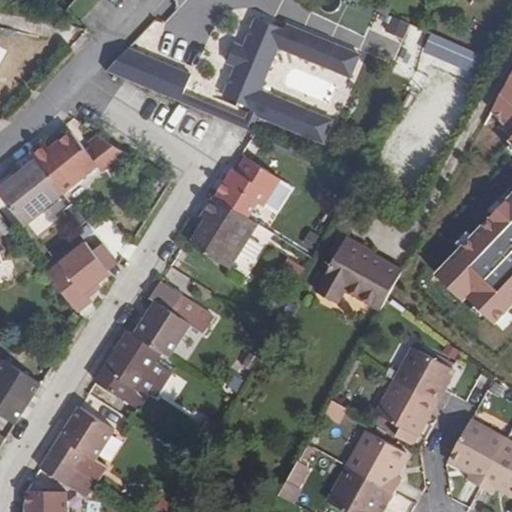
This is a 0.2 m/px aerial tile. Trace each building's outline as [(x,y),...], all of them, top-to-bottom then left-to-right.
[(207,0),(207,2),(236,12),(240,0),(242,0),(275,12),(279,0),(207,0)] [(228,62),(237,66),(225,96),(253,108),(251,112),(300,132),(309,111),(261,91),(278,47),(327,67),(336,45),(287,25),(285,29),(257,18),(245,48),(235,44),(228,62)] [(371,26),(363,48),(393,59),(401,38),(371,26)] [(483,76),(491,58),(435,33),(426,51),(483,76)] [(105,71),(249,131),(256,116),(186,87),(191,75),(126,48),(105,71)] [(427,74),(415,67),(396,103),(408,110),(427,74)] [(43,142),(30,153),(63,193),(98,165),(83,147),(72,132),(50,150),(43,142)] [(99,135),(89,143),(108,167),(111,170),(130,155),(99,135)] [(89,143),(83,147),(98,165),(102,171),(108,167),(89,143)] [(23,171),(0,189),(0,194),(24,224),(63,193),(30,153),(17,163),(23,171)] [(224,181),(214,197),(248,218),(257,203),(263,207),(280,179),(245,157),(236,171),(228,184),(224,181)] [(232,169),(224,181),(228,184),(236,171),(232,169)] [(206,220),(190,243),(228,268),(257,224),(248,218),(214,197),(201,217),(206,220)] [(50,277),(85,310),(126,265),(91,233),(50,277)] [(347,236),(318,291),(339,302),(346,289),(382,308),(404,268),(365,248),(366,246),(347,236)] [(281,272),(298,283),(307,268),(291,257),(281,272)] [(156,303),(134,335),(162,353),(168,357),(190,323),(204,332),(213,317),(159,283),(149,299),(156,303)] [(455,328),(450,338),(471,349),(476,339),(455,328)] [(128,331),(96,382),(121,398),(129,386),(138,391),(162,353),(134,335),(128,331)] [(414,348),(396,381),(434,402),(453,369),(414,348)] [(0,367),(0,414),(15,424),(41,384),(5,360),(4,361),(0,367)] [(242,365),(227,392),(236,397),(251,370),(242,365)] [(416,435),(434,402),(396,381),(378,415),(402,427),(397,436),(411,444),(416,435)] [(349,409),(332,400),(324,414),(341,424),(349,409)] [(95,460),(114,429),(80,407),(50,454),(75,470),(93,481),(103,465),(95,460)] [(378,415),(373,423),(397,436),(402,427),(378,415)] [(466,481),(479,488),(505,442),(469,422),(448,461),(470,473),(466,481)] [(371,433),(351,468),(397,494),(404,480),(397,476),(409,454),(371,433)] [(511,445),(505,442),(479,488),(493,495),(497,487),(511,496),(511,445)] [(75,470),(50,454),(40,468),(83,496),(93,481),(75,470)] [(297,463),(287,481),(295,486),(306,467),(297,463)] [(390,507),(397,494),(351,468),(331,504),(346,511),(376,511),(377,511),(382,503),(390,507)] [(287,481),(279,495),(294,503),(302,489),(295,486),(287,481)] [(66,511),(66,491),(26,492),(25,511),(66,511)] [(382,503),(377,511),(378,511),(386,511),(390,507),(382,503)]
